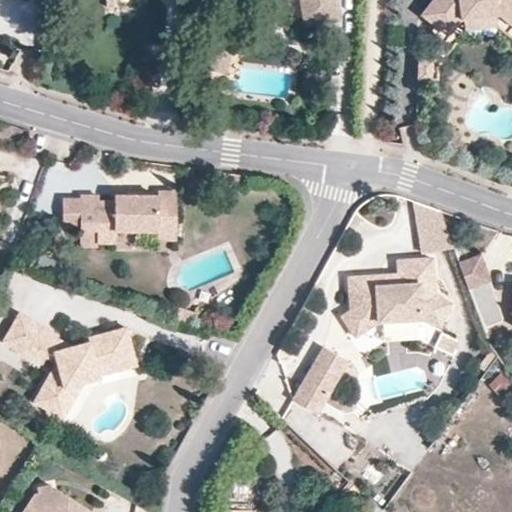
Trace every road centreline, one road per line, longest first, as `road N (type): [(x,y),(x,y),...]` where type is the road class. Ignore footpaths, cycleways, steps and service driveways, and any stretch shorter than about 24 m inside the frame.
road 1 (residential): [(180,511),(192,469),(350,169)]
road 2 (residential): [(0,100),(133,139),(350,169)]
road 3 (unknown): [(407,179),(417,0)]
road 4 (residential): [(350,169),(511,214)]
